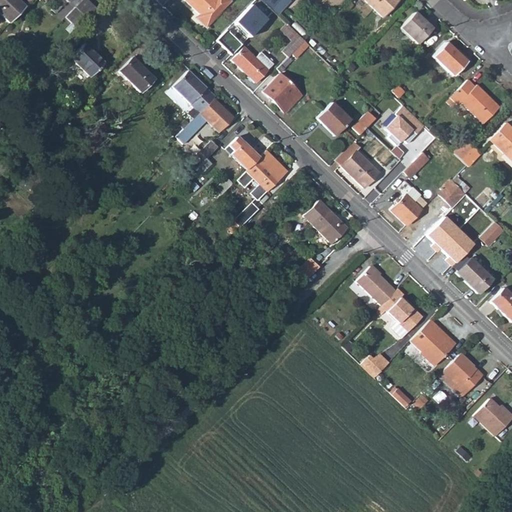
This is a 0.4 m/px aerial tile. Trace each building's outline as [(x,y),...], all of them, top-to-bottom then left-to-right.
[(16,0),(0,0),(0,15),(8,23),(24,7),(16,0)] [(85,0),(81,0),(65,17),(77,28),(95,9),(85,0)] [(182,0),(198,15),(196,17),(207,26),(229,2),(227,0),(182,0)] [(266,0),(263,3),(269,9),(277,0),(266,0)] [(363,0),(382,18),(398,0),(363,0)] [(57,3),(51,10),(54,14),(61,7),(57,3)] [(265,20),(249,5),(232,23),(247,38),(265,20)] [(413,13),(398,28),(416,45),(430,29),(413,13)] [(207,26),(196,17),(194,19),(205,29),(207,26)] [(303,41),(285,24),(279,30),(290,41),(280,51),(287,58),(291,54),(303,41)] [(303,41),(291,54),(295,59),(308,46),(303,41)] [(444,43),(431,57),(452,77),(465,63),(444,43)] [(83,44),(69,59),(89,77),(102,63),(83,44)] [(242,48),(230,60),(254,83),(271,65),(259,53),(254,59),(242,48)] [(152,79),(131,58),(118,72),(139,92),(152,79)] [(287,58),(275,70),(279,73),(290,62),(290,60),(287,58)] [(186,118),(179,125),(183,129),(212,99),(214,97),(187,71),(167,92),(185,109),(181,112),(186,118)] [(277,74),(261,91),(284,113),(300,96),(277,74)] [(477,90),(478,89),(475,86),(473,87),(466,81),(446,103),(452,109),(459,103),(481,125),(498,107),(489,98),(487,100),(477,90)] [(396,86),(390,92),(397,99),(403,93),(396,86)] [(489,98),(478,89),(477,90),(487,100),(489,98)] [(183,129),(175,137),(182,143),(205,120),(217,131),(231,117),(212,99),(183,129)] [(330,103),(315,119),(320,124),(321,124),(334,136),(348,121),(330,103)] [(402,106),(393,115),(395,117),(383,129),(389,135),(386,139),(395,147),(401,140),(405,143),(408,140),(409,141),(423,126),(402,106)] [(181,112),(174,120),(179,125),(186,118),(181,112)] [(351,128),(358,135),(374,119),(366,112),(351,128)] [(511,130),(505,123),(489,141),(511,163),(511,130)] [(90,129),(84,135),(98,148),(103,142),(90,129)] [(98,148),(84,135),(82,137),(84,140),(81,143),(92,154),(98,148)] [(225,149),(246,169),(256,158),(236,138),(225,149)] [(351,142),(334,161),(362,188),(377,173),(355,152),(358,148),(357,147),(354,144),(355,142),(354,140),(351,142)] [(464,140),(451,153),(459,160),(472,147),(464,140)] [(199,152),(205,159),(216,147),(210,141),(199,152)] [(472,147),(459,160),(466,167),(479,154),(472,147)] [(286,171),(264,150),(256,158),(246,169),(243,172),(234,181),(242,188),(249,181),(254,187),(247,194),(254,201),(264,192),(286,171)] [(410,164),(402,173),(409,179),(428,160),(423,155),(421,153),(410,164)] [(205,159),(197,167),(202,172),(210,164),(205,159)] [(217,192),(220,195),(232,183),(226,177),(217,186),(220,188),(217,192)] [(455,177),(451,182),(457,188),(464,194),(468,189),(455,177)] [(437,194),(444,201),(456,189),(457,188),(451,182),(448,179),(440,189),(441,190),(437,194)] [(405,225),(406,225),(419,211),(420,210),(412,203),(419,195),(411,188),(389,211),(405,225)] [(456,189),(444,201),(451,207),(462,195),(456,189)] [(302,216),(309,223),(324,207),(317,200),(302,216)] [(256,210),(249,203),(231,222),(238,229),(256,210)] [(324,207),(309,223),(330,244),(346,228),(324,207)] [(444,219),(427,237),(442,251),(459,234),(444,219)] [(501,229),(493,223),(478,238),(487,247),(502,231),(501,229)] [(504,226),(501,229),(509,237),(511,234),(504,226)] [(473,247),(459,234),(442,251),(456,265),(473,247)] [(281,251),(276,255),(285,264),(290,260),(281,251)] [(309,258),(294,273),(303,281),(318,267),(309,258)] [(468,259),(455,273),(477,293),(490,279),(468,259)] [(355,282),(380,306),(394,291),(369,267),(355,282)] [(511,297),(503,288),(490,302),(511,323),(511,322),(511,297)] [(380,306),(379,306),(384,310),(395,322),(390,328),(400,339),(420,319),(410,310),(412,308),(400,297),(403,295),(396,289),(394,291),(380,306)] [(379,306),(374,311),(379,316),(384,310),(379,306)] [(429,320),(409,340),(420,351),(418,352),(432,366),(452,346),(433,328),(435,326),(429,320)] [(435,326),(433,328),(452,346),(453,344),(435,326)] [(458,353),(441,371),(458,387),(456,389),(463,395),(480,376),(471,367),(472,366),(458,353)] [(368,355),(359,365),(372,378),(386,363),(377,355),(372,359),(368,355)] [(396,389),(390,395),(404,408),(409,402),(396,389)] [(488,399),(473,415),(494,435),(511,417),(499,405),(497,407),(488,399)]
